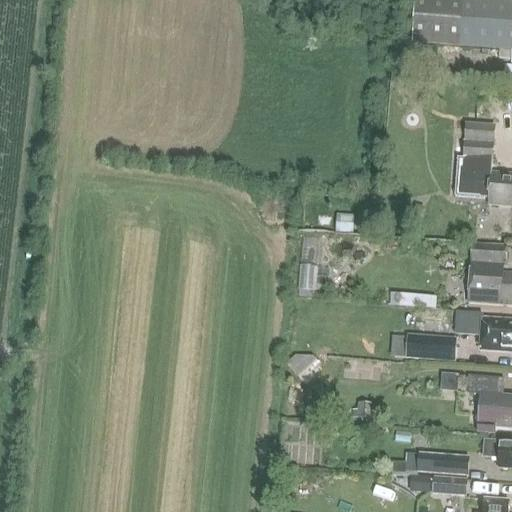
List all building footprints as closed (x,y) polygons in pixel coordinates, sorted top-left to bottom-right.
[(511,52),(511,63),(511,65),(511,0),(415,0),(412,45),(511,52)] [(390,80),(404,111),(422,103),(408,72),(390,80)] [(488,200),(488,206),(511,208),(511,176),(492,175),(493,163),(492,163),(495,128),(466,126),(463,161),(458,160),(455,198),(488,200)] [(354,218),(337,216),(336,234),(353,235),(354,218)] [(511,275),(503,275),(504,250),(472,247),(468,304),(511,307),(511,275)] [(316,269),(300,268),(298,293),(305,293),(315,293),(316,269)] [(411,295),(410,304),(438,305),(438,296),(411,295)] [(511,354),(511,322),(482,321),(480,353),(511,354)] [(434,339),(407,337),(406,361),(432,362),(434,339)] [(286,366),(306,386),(322,370),(318,364),(313,358),(295,357),(286,366)] [(444,389),(462,389),(462,373),(445,373),(444,389)] [(481,396),(477,434),(495,436),(495,429),(511,430),(511,398),(497,397),(498,381),(469,378),(468,395),(481,396)] [(353,412),(352,420),(377,421),(378,414),(374,414),(374,410),(358,409),(357,413),(353,412)] [(483,459),(499,460),(498,471),(511,472),(511,447),(501,446),(501,444),(484,442),(483,459)] [(468,480),(469,460),(418,456),(417,476),(468,480)] [(296,492),(299,469),(283,467),(280,490),(296,492)] [(415,494),(429,495),(431,479),(417,477),(415,494)] [(432,496),(467,499),(468,481),(434,478),(432,496)] [(508,511),(509,503),(485,501),(483,511),(508,511)]
